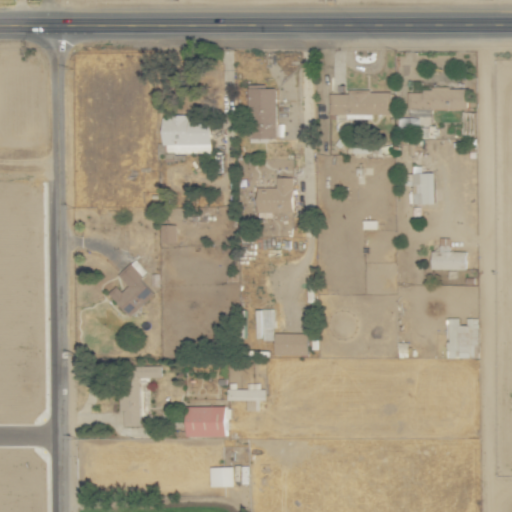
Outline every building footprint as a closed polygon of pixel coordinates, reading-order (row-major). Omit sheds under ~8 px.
[(248,138),(275,137),(274,87),(261,87),(261,83),(247,84),(248,138)] [(466,108),(466,87),(407,88),(407,109),(466,108)] [(331,113),(390,113),(390,91),(330,91),(331,113)] [(210,152),(209,120),(187,120),(186,115),(161,115),(162,153),(210,152)] [(291,177),(275,177),(275,186),(255,186),(255,211),(291,212),(291,177)] [(175,242),(175,224),(160,223),(159,241),(175,242)] [(152,293),(139,278),(146,272),(134,258),(114,277),(119,282),(104,295),(124,318),(152,293)] [(273,308),(255,308),(255,340),(274,340),(273,308)] [(458,317),(447,317),(448,357),(478,357),(477,318),(467,319),(467,324),(459,324),(458,317)] [(307,355),(307,333),(273,332),(272,354),(307,355)] [(148,415),(147,377),(160,376),(160,365),(129,365),(129,384),(119,384),(119,425),(139,425),(139,415),(148,415)] [(258,410),(258,400),(265,400),(265,388),(258,388),(258,382),(246,382),(246,388),(226,388),(226,400),(245,400),(245,410),(258,410)] [(225,405),(184,406),(185,436),(225,436),(225,405)]
